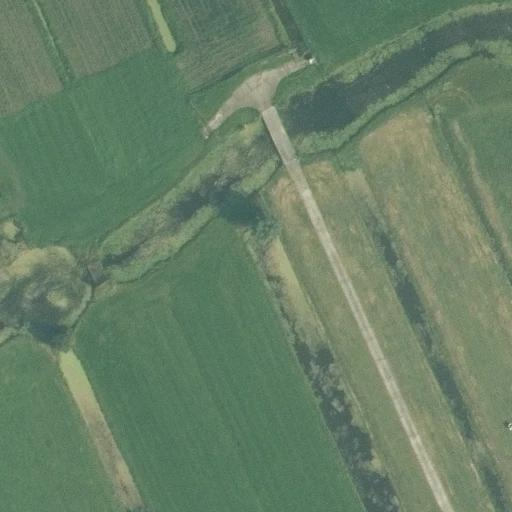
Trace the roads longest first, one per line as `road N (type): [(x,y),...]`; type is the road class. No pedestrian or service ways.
road 1 (track): [(448,511),(267,108)]
road 2 (track): [(0,265),(87,227),(162,176),(253,86),(267,108)]
road 3 (track): [(253,86),(451,0)]
